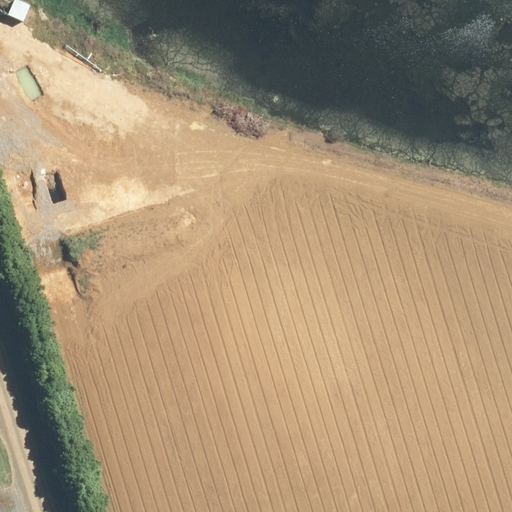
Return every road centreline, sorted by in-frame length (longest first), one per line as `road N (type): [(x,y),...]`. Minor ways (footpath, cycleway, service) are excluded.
road 1 (unknown): [(0,73),(91,120),(511,251)]
road 2 (track): [(37,511),(0,392)]
